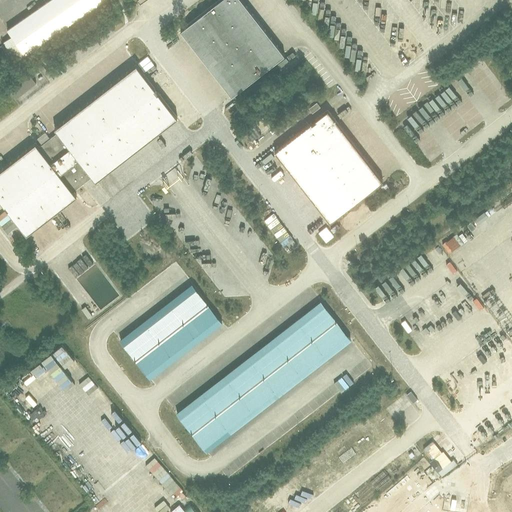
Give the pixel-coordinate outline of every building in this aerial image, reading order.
[(17,60),(25,55),(102,0),(47,0),(7,28),(11,35),(3,41),(17,60)] [(242,0),(217,0),(180,29),(231,95),(284,54),(242,0)] [(155,88),(136,64),(54,127),(58,131),(57,132),(51,137),(49,138),(39,146),(35,142),(0,169),(0,199),(4,205),(5,205),(5,204),(8,209),(7,209),(26,234),(76,195),(73,190),(92,176),(95,180),(177,117),(158,92),(157,93),(154,89),(155,88)] [(310,122),(274,150),(330,221),(382,180),(327,109),(315,119),(316,120),(311,123),(310,122)] [(238,110),(234,113),(239,121),(244,117),(238,110)] [(339,227),(337,224),(330,229),(333,233),(339,227)] [(127,339),(158,378),(228,323),(197,284),(127,339)] [(182,412),(213,451),(356,339),(325,300),(182,412)] [(417,399),(411,390),(406,394),(413,402),(417,399)] [(441,467),(434,458),(430,461),(438,470),(441,467)] [(457,463),(453,458),(441,467),(438,470),(441,475),(457,463)] [(196,511),(189,503),(178,511),(196,511)]
